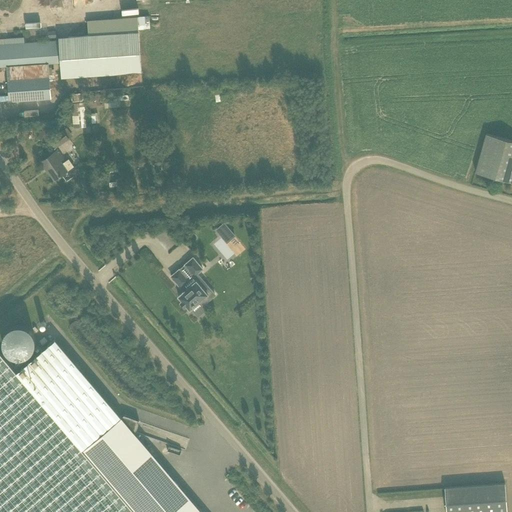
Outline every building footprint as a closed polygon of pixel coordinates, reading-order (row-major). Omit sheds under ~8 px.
[(139,31),(59,37),(62,77),(142,72),(139,31)] [(57,41),(0,44),(0,66),(7,66),(10,100),(51,97),(50,78),(49,63),(59,62),(57,41)] [(72,127),(85,126),(84,104),(73,104),(73,109),(72,109),(72,127)] [(37,137),(45,143),(52,133),(44,127),(37,137)] [(69,139),(63,131),(49,140),(55,149),(69,139)] [(511,141),(486,134),(475,172),(511,182),(511,141)] [(57,150),(41,161),(48,172),(49,172),(55,180),(67,171),(60,161),(63,159),(57,150)] [(185,264),(185,265),(179,270),(179,269),(171,276),(181,287),(183,286),(186,290),(178,296),(190,309),(199,302),(202,306),(215,295),(200,277),(199,278),(196,274),(202,269),(193,258),(185,264)] [(135,511),(83,450),(121,417),(82,370),(55,339),(16,372),(0,352),(0,511),(135,511)] [(124,415),(121,417),(83,450),(135,511),(201,511),(134,432),(139,420),(124,415)] [(446,511),(507,511),(505,483),(445,488),(446,511)]
